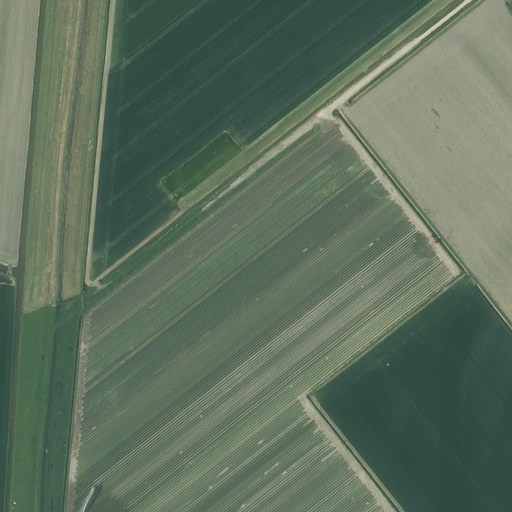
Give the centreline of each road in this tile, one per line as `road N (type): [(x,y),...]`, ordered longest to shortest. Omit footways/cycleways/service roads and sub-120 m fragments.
road 1 (track): [(45,333),(203,209)]
road 2 (track): [(326,112),(469,0)]
